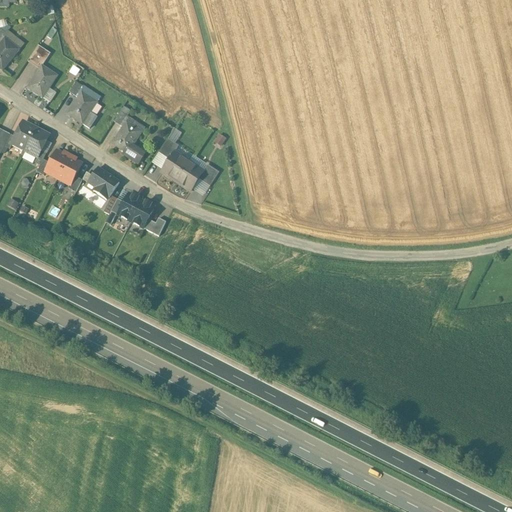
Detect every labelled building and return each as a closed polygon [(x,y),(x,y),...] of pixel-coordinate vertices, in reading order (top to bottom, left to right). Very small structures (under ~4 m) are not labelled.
[(20,51),(5,40),(0,46),(0,69),(3,72),(20,51)] [(42,67),(51,54),(38,47),(28,63),(40,71),(42,67)] [(58,78),(42,67),(28,89),(43,100),(44,99),(43,99),(57,78),(58,78)] [(76,84),(69,94),(76,98),(83,88),(76,84)] [(89,98),(82,94),(68,116),(83,126),(91,115),(98,104),(89,98)] [(124,108),(114,123),(121,128),(131,113),(124,108)] [(97,119),(91,115),(83,126),(90,130),(97,119)] [(143,133),(127,123),(113,145),(128,155),(126,157),(138,165),(145,155),(133,147),(142,134),(143,133)] [(36,131),(24,124),(16,139),(13,145),(25,151),(36,131)] [(9,136),(0,131),(0,153),(0,154),(9,136)] [(41,152),(49,137),(36,131),(25,151),(37,158),(38,158),(41,152)] [(13,145),(16,139),(10,136),(4,147),(10,151),(13,145)] [(179,147),(168,140),(159,154),(170,161),(175,154),(179,147)] [(47,155),(41,152),(38,158),(37,158),(34,164),(40,167),(47,155)] [(62,155),(57,152),(46,174),(58,181),(71,157),(65,154),(62,155)] [(189,163),(175,154),(170,161),(162,174),(176,183),(189,163)] [(71,187),(82,166),(77,163),(76,160),(71,157),(58,181),(71,187)] [(189,163),(176,183),(190,193),(199,180),(204,173),(189,163)] [(208,166),(204,173),(199,180),(210,188),(219,174),(208,166)] [(119,184),(98,169),(88,184),(100,192),(98,195),(107,202),(109,198),(110,199),(119,184)] [(133,197),(129,195),(125,204),(118,216),(131,223),(142,202),(138,200),(139,199),(134,196),(133,197)] [(8,206),(19,210),(22,204),(11,199),(8,206)] [(118,201),(111,213),(118,216),(125,204),(118,201)] [(146,204),(142,202),(131,223),(144,229),(148,221),(154,209),(151,207),(151,205),(146,203),(146,204)] [(21,213),(34,219),(37,213),(24,206),(21,213)] [(156,225),(148,221),(144,229),(159,238),(166,224),(159,220),(156,225)]
